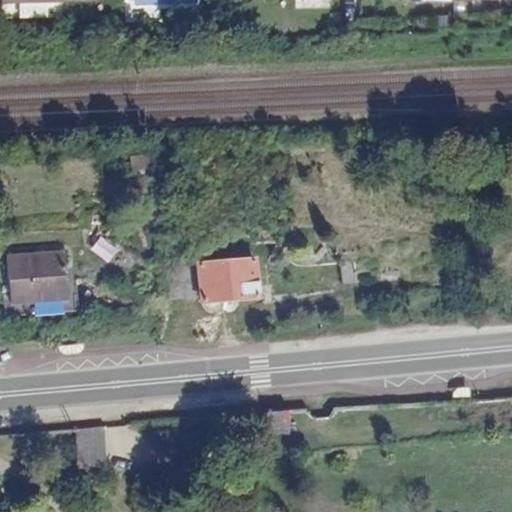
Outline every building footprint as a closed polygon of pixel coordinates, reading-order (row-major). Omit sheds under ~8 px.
[(0,0),(0,1),(19,2),(19,17),(45,17),(45,0),(62,0),(0,0)] [(382,179),(396,178),(395,152),(380,152),(382,179)] [(136,168),(148,168),(148,156),(135,157),(136,168)] [(63,300),(60,254),(5,258),(9,304),(63,300)] [(255,260),(196,265),(200,297),(201,303),(258,298),(255,260)] [(184,298),(200,297),(196,265),(181,267),(184,298)] [(265,412),(262,431),(285,435),(289,411),(265,412)] [(230,416),(229,427),(247,426),(248,414),(230,416)] [(247,426),(229,427),(229,434),(246,433),(247,426)] [(100,428),(72,430),(72,442),(101,439),(100,428)] [(101,439),(72,442),(74,464),(103,471),(101,439)]
